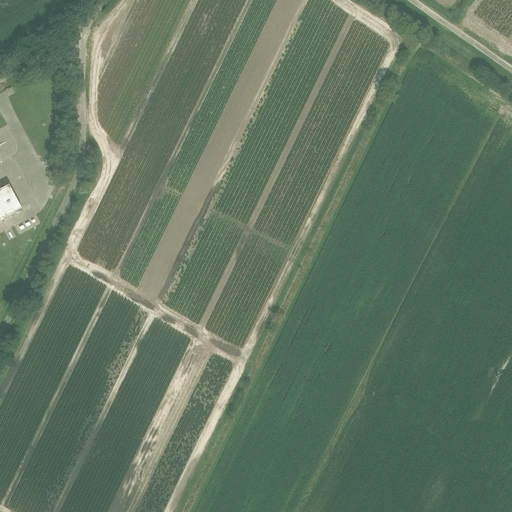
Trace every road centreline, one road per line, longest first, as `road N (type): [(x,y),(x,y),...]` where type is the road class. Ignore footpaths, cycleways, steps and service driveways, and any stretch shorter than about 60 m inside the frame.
road 1 (residential): [(0,340),(79,164),(87,28)]
road 2 (unclassified): [(406,0),(511,72)]
